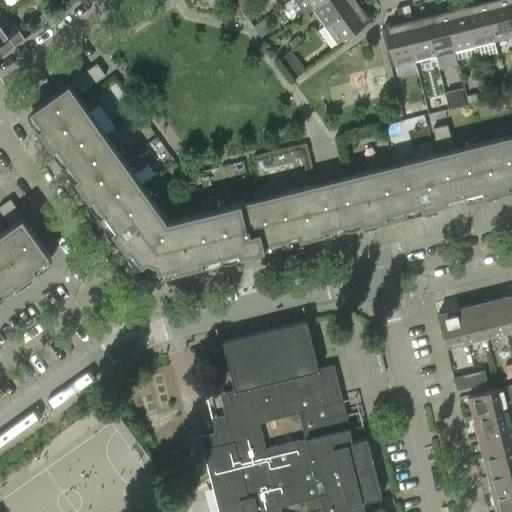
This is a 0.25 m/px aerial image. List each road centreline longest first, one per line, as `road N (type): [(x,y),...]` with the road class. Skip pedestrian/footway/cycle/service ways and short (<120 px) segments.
road 1 (tertiary): [(138,341),(378,276)]
road 2 (residential): [(438,511),(378,276)]
road 3 (residential): [(109,290),(0,132)]
road 4 (tertiary): [(0,432),(138,341)]
road 5 (residential): [(0,86),(121,0)]
road 6 (tertiary): [(511,224),(423,247),(378,276)]
road 7 (tertiary): [(378,276),(428,283),(511,263)]
road 8 (residential): [(109,290),(0,362)]
